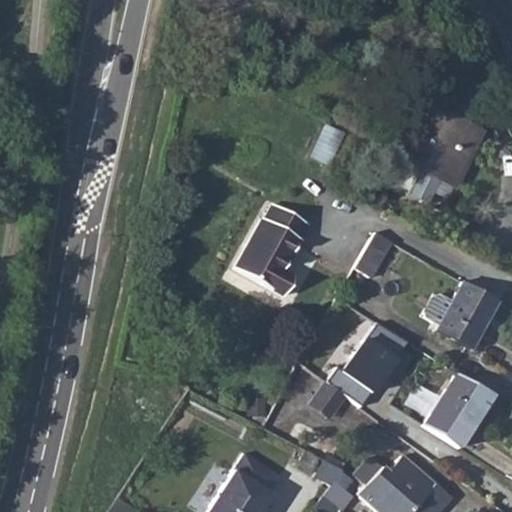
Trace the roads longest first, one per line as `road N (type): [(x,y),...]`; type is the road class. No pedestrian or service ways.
road 1 (secondary): [(70,275),(140,0)]
road 2 (secondary): [(101,0),(72,173),(70,275)]
road 3 (unknown): [(495,511),(342,416),(312,409),(275,425)]
road 4 (secondary): [(70,275),(15,511)]
road 5 (unknown): [(511,298),(369,216),(333,223),(313,240)]
road 6 (unknown): [(511,384),(347,290)]
